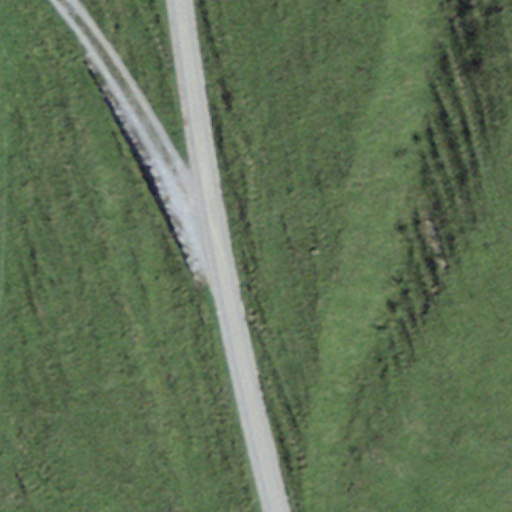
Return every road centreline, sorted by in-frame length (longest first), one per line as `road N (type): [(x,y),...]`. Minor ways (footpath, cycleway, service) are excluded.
road 1 (track): [(181,0),(248,391),(279,511)]
road 2 (track): [(64,0),(221,247)]
